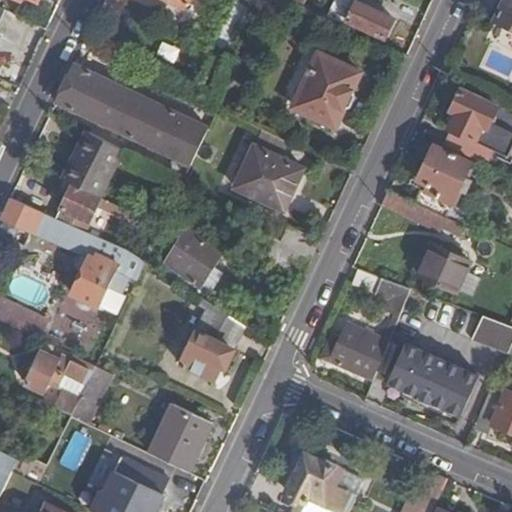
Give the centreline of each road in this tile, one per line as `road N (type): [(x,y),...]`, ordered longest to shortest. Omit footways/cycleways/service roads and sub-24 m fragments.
road 1 (residential): [(455,0),(276,381)]
road 2 (residential): [(511,480),(276,381)]
road 3 (residential): [(83,0),(0,172)]
road 4 (residential): [(276,381),(214,511)]
